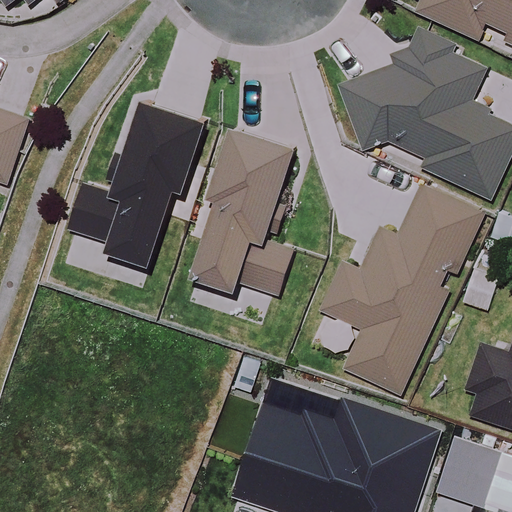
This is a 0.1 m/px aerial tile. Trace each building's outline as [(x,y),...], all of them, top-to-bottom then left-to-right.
[(511,0),(430,0),(426,10),(481,38),(489,23),(510,34),(506,42),(511,45),(511,0)] [(400,68),(348,87),(366,155),(394,141),(433,159),(427,171),(497,203),(511,167),(511,120),(468,100),(488,74),(449,33),(426,32),(419,49),(399,53),(400,68)] [(208,122),(153,101),(132,158),(125,156),(111,193),(92,186),(75,233),(118,249),(115,257),(153,271),(208,122)] [(29,116),(0,107),(0,195),(9,163),(15,164),(29,116)] [(224,211),(201,284),(240,296),(244,286),(286,300),(303,249),(277,241),(306,150),(242,130),(217,209),(224,211)] [(487,209),(426,184),(404,238),(382,229),(364,271),(341,261),(320,311),(367,330),(351,369),(410,394),(487,209)] [(511,353),(488,345),(466,409),(511,424),(511,353)] [(348,402),(342,421),(310,411),(308,417),(271,405),(242,497),(288,511),(412,511),(438,431),(348,402)]
